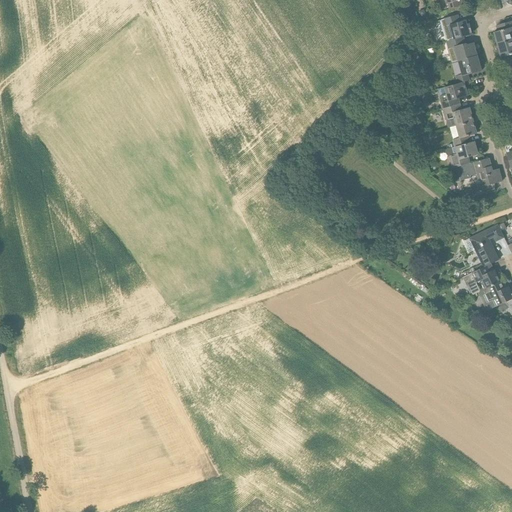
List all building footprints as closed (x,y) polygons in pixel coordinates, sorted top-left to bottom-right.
[(447,3),(449,10),(463,6),(462,0),(461,0),(446,0),(447,3)] [(453,40),(463,37),(471,35),(468,25),(466,26),(465,21),(459,22),(458,16),(443,20),(445,28),(449,26),(453,40)] [(497,44),(511,39),(511,21),(496,26),(498,32),(494,33),(497,44)] [(457,62),(477,56),(477,55),(478,55),(476,50),(475,50),(473,43),(468,45),(465,44),(463,37),(453,40),(446,42),(448,50),(451,63),(457,62)] [(511,62),(511,39),(497,44),(501,58),(506,57),(508,64),(511,62)] [(457,85),(464,83),(469,81),(468,75),(481,72),(477,56),(457,62),(461,75),(455,77),(457,85)] [(442,109),(459,105),(458,99),(467,96),(464,83),(457,85),(444,88),(446,95),(439,97),(442,109)] [(455,126),(472,121),(469,108),(461,110),(459,105),(442,109),(445,121),(453,119),(455,126)] [(455,147),(470,143),(468,137),(476,135),(472,121),(455,126),(459,139),(452,141),(454,147),(455,147)] [(457,168),(466,165),(464,159),(478,155),(474,142),(470,143),(455,147),(457,155),(449,157),(453,169),(457,168)] [(483,187),(502,182),(499,169),(492,171),(489,159),(466,165),(457,168),(460,181),(470,178),(470,176),(476,174),(478,179),(481,178),(483,187)] [(483,268),(486,266),(499,261),(489,240),(494,237),(496,242),(504,238),(501,231),(498,225),(469,239),(483,268)] [(484,290),(500,283),(494,270),(489,273),(486,266),(483,268),(475,272),(474,268),(470,269),(471,273),(465,276),(467,280),(472,278),(475,284),(480,282),(484,290)] [(506,303),(511,299),(511,295),(508,287),(505,288),(502,282),(500,283),(484,290),(483,290),(485,294),(483,295),(486,303),(493,301),(496,307),(506,303)]
